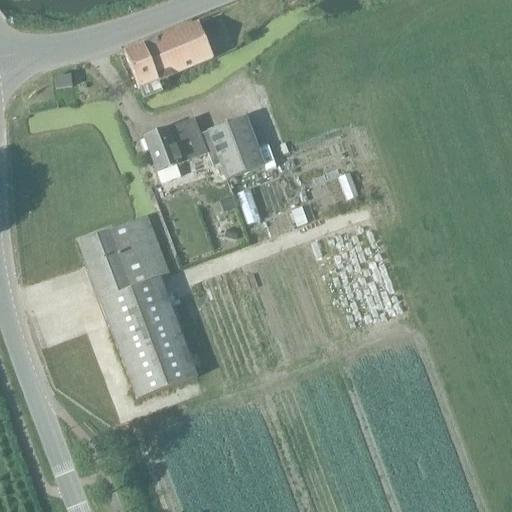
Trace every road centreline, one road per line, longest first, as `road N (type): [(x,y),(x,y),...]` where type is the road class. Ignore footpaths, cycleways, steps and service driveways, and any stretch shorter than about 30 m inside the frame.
road 1 (tertiary): [(80,511),(0,292)]
road 2 (tertiary): [(0,58),(96,41),(202,0)]
